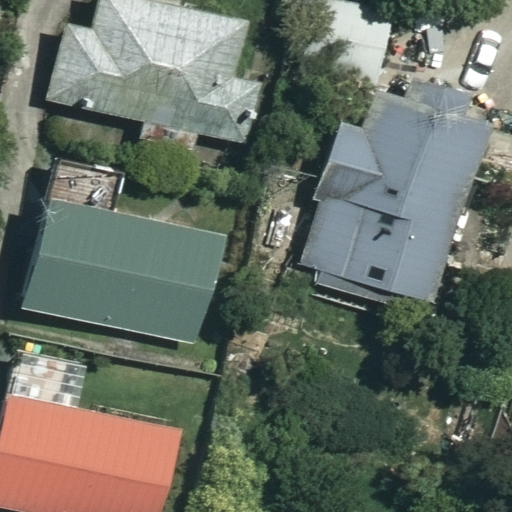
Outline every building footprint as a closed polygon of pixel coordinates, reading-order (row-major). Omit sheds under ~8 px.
[(223,14),(160,0),(59,0),(38,96),(133,117),(129,135),(180,146),(185,128),(233,139),(247,79),(210,71),(223,14)] [(379,0),(298,0),(286,62),(364,77),(379,0)] [(306,186),(282,268),(415,306),(469,121),(336,82),(328,109),(309,103),(286,180),(306,186)] [(197,228),(22,191),(0,293),(0,301),(174,338),(197,228)] [(44,362),(0,352),(0,505),(31,511),(139,511),(160,421),(37,394),(44,362)]
